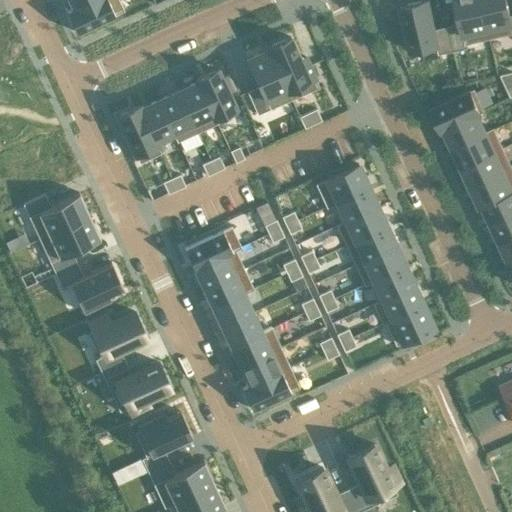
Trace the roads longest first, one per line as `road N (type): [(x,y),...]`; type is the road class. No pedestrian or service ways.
road 1 (residential): [(240,452),(492,331)]
road 2 (residential): [(385,106),(133,219)]
road 3 (residential): [(133,219),(240,452)]
road 4 (residential): [(385,106),(492,331)]
road 5 (residential): [(74,77),(251,0)]
road 6 (residential): [(74,77),(133,219)]
